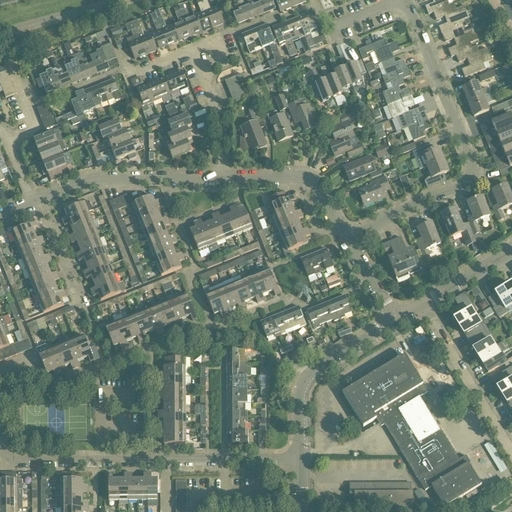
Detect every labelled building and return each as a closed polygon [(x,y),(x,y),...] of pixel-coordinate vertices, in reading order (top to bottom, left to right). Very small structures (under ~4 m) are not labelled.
[(237,5),(230,8),(237,24),(250,19),(242,0),(236,3),(237,5)] [(248,0),(243,0),(242,0),(250,19),(262,14),(256,0),(248,0),(249,0),(248,0)] [(256,0),(262,14),(275,9),(271,0),(256,0)] [(274,0),(280,12),(292,7),(289,0),(274,0)] [(433,4),(425,7),(428,15),(433,13),(432,13),(449,6),(447,1),(449,0),(432,0),(433,4)] [(207,1),(202,3),(212,28),(223,24),(217,8),(210,10),(207,1)] [(201,14),(195,17),(201,33),(212,28),(202,3),(197,4),(201,14)] [(432,13),(433,13),(436,21),(444,17),(445,21),(466,12),(464,6),(456,9),(453,4),(449,6),(432,13)] [(484,13),(481,6),(477,8),(476,8),(478,15),(480,15),(484,13)] [(154,12),(155,13),(168,46),(179,42),(175,32),(172,26),(166,28),(159,10),(154,12)] [(184,10),(180,11),(190,37),(201,33),(195,17),(188,19),(184,10)] [(179,23),(172,26),(175,32),(179,42),(190,37),(180,11),(175,14),(179,23)] [(447,24),(438,27),(442,35),(462,27),(460,21),(469,18),(466,12),(445,21),(447,24)] [(155,13),(150,15),(156,32),(150,35),(157,51),(168,46),(155,13)] [(310,14),(297,19),(303,32),(304,37),(317,32),(310,14)] [(482,19),(480,20),(482,26),(484,26),(488,24),(486,18),(482,19)] [(297,19),(284,24),(288,32),(291,41),(298,38),(299,40),(304,37),(303,32),(297,19)] [(137,21),(132,23),(146,55),(157,51),(150,35),(144,37),(137,21)] [(132,23),(124,26),(127,33),(130,32),(134,41),(128,44),(134,60),(146,55),(132,23)] [(284,24),(272,29),(279,48),(285,45),(284,43),(291,41),(288,32),(284,24)] [(267,25),(254,30),(261,47),(262,49),(275,44),(270,32),(267,25)] [(462,27),(442,35),(445,43),(453,40),(454,43),(475,35),(473,28),(464,32),(462,27)] [(254,30),(242,35),(249,54),(255,52),(254,50),(261,47),(254,30)] [(101,36),(104,42),(113,39),(111,32),(101,36)] [(455,46),(447,50),(451,58),(455,57),(455,56),(471,49),(471,48),(469,44),(477,40),(475,35),(454,43),(455,46)] [(230,42),(233,49),(240,46),(238,39),(230,42)] [(386,40),(358,51),(363,61),(368,59),(366,55),(374,52),(379,65),(382,63),(393,59),(391,54),(399,51),(396,42),(388,45),(386,40)] [(70,43),(64,46),(66,52),(72,49),(70,45),(70,43)] [(322,43),(309,48),(311,52),(323,47),(322,43)] [(97,55),(90,58),(97,75),(109,69),(107,63),(116,59),(110,45),(100,48),(101,51),(96,53),(97,55)] [(471,49),(455,56),(455,57),(458,64),(467,61),(468,64),(489,55),(486,49),(478,53),(476,47),(471,48),(471,49)] [(290,57),(297,55),(295,49),(288,52),(290,57)] [(343,55),(339,57),(344,68),(352,87),(362,83),(355,64),(348,66),(343,55)] [(469,67),(461,71),(464,79),(485,70),(483,65),(491,61),(489,55),(468,64),(469,67)] [(311,57),(300,62),(302,67),(313,62),(311,57)] [(82,58),(76,60),(84,80),(97,75),(90,58),(83,60),(82,58)] [(333,59),(329,61),(335,76),(336,76),(342,91),(352,87),(344,68),(337,70),(333,59)] [(393,59),(382,63),(387,76),(406,69),(403,60),(400,62),(395,64),(393,59)] [(72,65),(65,68),(71,84),(84,80),(76,60),(71,63),(72,65)] [(259,63),(249,67),(251,71),(261,67),(259,63)] [(292,66),(279,71),(282,77),(295,72),(292,66)] [(324,67),(320,69),(325,80),(333,99),(344,95),(342,91),(336,76),(335,76),(329,78),(324,67)] [(57,68),(51,70),(59,89),(71,84),(65,68),(58,70),(57,68)] [(387,76),(382,78),(387,91),(398,87),(404,85),(402,80),(410,77),(406,69),(387,76)] [(47,75),(39,78),(46,94),(59,89),(51,70),(46,73),(47,75)] [(176,71),(172,73),(179,92),(188,88),(182,72),(177,74),(176,71)] [(314,71),(305,75),(314,98),(319,96),(322,103),(333,99),(325,80),(319,82),(314,71)] [(493,71),(478,77),(481,83),(496,77),(493,71)] [(8,72),(0,74),(0,81),(10,77),(8,72)] [(168,77),(164,79),(170,95),(179,92),(172,73),(167,75),(168,77)] [(10,77),(0,81),(0,84),(1,87),(12,83),(10,77)] [(141,77),(131,81),(134,88),(136,88),(140,98),(137,99),(145,117),(148,116),(146,112),(147,112),(148,110),(146,105),(152,103),(146,86),(141,88),(140,86),(144,84),(141,77)] [(236,77),(224,81),(227,87),(238,82),(236,77)] [(158,78),(154,80),(161,99),(170,95),(164,79),(159,81),(158,78)] [(150,84),(146,86),(152,103),(161,99),(154,80),(149,82),(150,84)] [(114,81),(101,86),(108,102),(114,100),(115,102),(121,99),(114,81)] [(238,82),(227,87),(229,92),(240,87),(239,84),(238,82)] [(12,83),(1,87),(3,93),(14,88),(12,83)] [(479,83),(462,89),(468,103),(485,97),(479,83)] [(101,86),(88,91),(96,109),(101,107),(101,105),(108,102),(101,86)] [(240,87),(229,92),(231,98),(243,93),(240,87)] [(387,91),(383,93),(388,106),(411,97),(408,89),(400,92),(398,87),(387,91)] [(14,88),(3,93),(5,98),(17,94),(14,88)] [(76,96),(77,100),(71,103),(77,118),(83,116),(83,115),(91,113),(90,111),(96,109),(88,91),(76,96)] [(243,93),(231,98),(233,103),(245,98),(243,93)] [(282,96),(274,99),(279,112),(287,109),(282,96)] [(411,97),(388,106),(393,119),(408,113),(407,109),(415,105),(411,97)] [(485,97),(468,103),(474,117),(491,110),(485,97)] [(303,100),(287,107),(295,125),(300,123),(304,132),(317,127),(309,105),(305,107),(303,100)] [(509,102),(494,108),(496,114),(511,108),(509,102)] [(49,104),(37,109),(39,114),(51,109),(49,104)] [(349,109),(351,113),(361,109),(359,105),(349,109)] [(256,106),(250,109),(254,119),(260,116),(256,106)] [(51,109),(39,114),(41,119),(53,115),(51,109)] [(179,117),(188,114),(186,109),(177,113),(179,117)] [(408,113),(393,119),(393,120),(403,116),(408,128),(427,121),(424,113),(416,116),(414,111),(408,113)] [(179,117),(177,113),(177,112),(168,115),(170,121),(179,117)] [(168,123),(172,134),(191,127),(188,119),(193,117),(191,113),(168,123)] [(277,113),(267,117),(278,143),(293,137),(284,115),(278,117),(277,113)] [(341,124),(330,128),(334,140),(335,144),(341,141),(340,137),(346,135),(347,139),(348,139),(354,137),(348,123),(356,120),(354,113),(339,119),(341,124)] [(168,114),(162,117),(164,123),(170,121),(168,115),(168,114)] [(494,130),(483,134),(485,138),(496,134),(511,127),(511,118),(510,114),(491,122),(494,130)] [(53,115),(41,119),(43,125),(55,120),(53,115)] [(86,121),(83,115),(83,116),(77,118),(71,120),(73,126),(86,121)] [(55,120),(43,125),(46,131),(57,126),(55,120)] [(121,120),(98,129),(103,141),(107,139),(121,133),(118,126),(123,124),(121,120)] [(427,121),(408,128),(413,142),(425,137),(423,132),(431,129),(427,121)] [(243,135),(240,137),(240,149),(249,149),(250,152),(266,145),(256,122),(240,128),(243,135)] [(168,136),(172,147),(191,140),(188,132),(193,130),(191,127),(172,134),(168,136)] [(499,141),(488,146),(489,150),(500,145),(511,140),(511,127),(496,134),(499,141)] [(121,133),(107,139),(112,150),(131,142),(128,135),(132,133),(130,129),(121,133)] [(382,130),(375,133),(378,140),(385,138),(382,130)] [(53,133),(31,142),(35,153),(38,152),(57,144),(53,133)] [(334,140),(327,143),(329,147),(331,147),(335,158),(346,154),(348,159),(366,151),(364,144),(352,149),(348,139),(347,139),(346,135),(340,137),(341,141),(335,144),(334,140)] [(78,136),(70,139),(72,144),(76,145),(81,144),(78,136)] [(131,142),(112,150),(116,161),(135,154),(132,146),(136,144),(135,140),(131,142)] [(172,147),(168,149),(172,161),(192,153),(188,145),(193,143),(191,140),(172,147)] [(503,152),(492,157),(494,161),(505,156),(511,153),(511,140),(500,145),(503,152)] [(57,144),(38,152),(43,163),(62,155),(61,152),(65,151),(66,149),(63,142),(57,144)] [(414,144),(398,151),(400,156),(416,149),(414,144)] [(387,145),(375,150),(378,160),(391,155),(387,145)] [(438,149),(422,155),(427,167),(443,161),(438,149)] [(0,150),(0,181),(5,180),(4,178),(10,176),(13,174),(14,174),(11,168),(7,169),(0,150)] [(508,163),(497,168),(498,172),(511,166),(511,153),(505,156),(508,163)] [(62,155),(43,163),(47,174),(48,174),(51,182),(69,175),(66,167),(62,155)] [(369,157),(343,168),(349,182),(368,175),(371,180),(382,175),(379,169),(375,171),(369,157)] [(443,161),(427,167),(431,177),(428,179),(424,182),(426,188),(444,181),(442,175),(448,173),(443,161)] [(405,176),(399,178),(404,191),(410,188),(405,176)] [(377,185),(358,192),(364,207),(383,199),(381,193),(389,190),(384,178),(375,181),(377,185)] [(511,199),(506,185),(492,191),(497,206),(492,208),(498,222),(503,220),(500,211),(511,205),(511,199)] [(271,205),(265,208),(268,217),(272,216),(292,208),(290,202),(295,200),(294,196),(286,199),(284,193),(269,199),(271,205)] [(131,194),(125,196),(129,206),(132,205),(135,204),(131,194)] [(125,196),(120,198),(124,208),(129,206),(125,196)] [(135,204),(132,205),(136,214),(161,204),(160,200),(154,203),(152,197),(135,204)] [(481,197),(467,203),(473,218),(467,220),(473,236),(479,234),(475,223),(489,217),(481,197)] [(120,198),(115,200),(119,210),(124,208),(120,198)] [(115,200),(109,202),(113,212),(119,210),(115,200)] [(67,218),(62,220),(63,223),(89,213),(86,207),(90,205),(89,202),(64,212),(67,218)] [(161,204),(136,214),(139,223),(159,215),(157,209),(162,207),(161,204)] [(236,206),(232,208),(243,233),(252,229),(244,209),(238,211),(236,206)] [(231,214),(226,217),(234,237),(243,233),(232,208),(229,209),(231,214)] [(292,208),(272,216),(276,224),(301,214),(300,211),(294,213),(292,208)] [(454,209),(441,215),(450,238),(461,234),(466,247),(476,243),(468,225),(462,227),(454,209)] [(89,213),(63,223),(65,227),(70,225),(72,230),(92,222),(89,213)] [(218,214),(215,215),(225,240),(234,237),(226,217),(220,219),(218,214)] [(301,214),(276,224),(279,234),(300,226),(297,220),(303,218),(301,214)] [(159,215),(139,223),(143,232),(168,221),(167,218),(162,220),(159,215)] [(213,222),(208,224),(216,244),(225,240),(215,215),(211,217),(213,222)] [(168,221),(143,232),(147,241),(167,232),(165,227),(170,225),(168,221)] [(201,221),(197,222),(207,248),(216,244),(208,224),(203,226),(201,221)] [(74,235),(69,237),(70,241),(96,231),(92,222),(72,230),(74,235)] [(195,229),(190,231),(199,254),(208,250),(207,248),(197,222),(193,224),(195,229)] [(36,223),(10,233),(14,242),(35,234),(33,229),(37,227),(36,223)] [(421,239),(415,241),(424,262),(430,259),(426,250),(440,245),(431,223),(417,229),(421,239)] [(300,226),(279,234),(283,243),(308,232),(307,229),(302,231),(300,226)] [(96,231),(70,241),(72,244),(77,242),(79,248),(99,240),(96,231)] [(167,232),(147,241),(150,249),(175,239),(174,236),(169,238),(167,232)] [(285,248),(282,249),(285,258),(292,256),(290,251),(307,244),(305,238),(310,236),(308,232),(283,243),(285,248)] [(35,234),(14,242),(18,251),(43,241),(42,237),(37,239),(35,234)] [(400,238),(394,241),(408,276),(420,271),(412,251),(406,253),(400,238)] [(175,239),(150,249),(154,258),(174,250),(172,245),(177,243),(175,239)] [(81,253),(76,255),(78,259),(103,248),(99,240),(79,248),(81,253)] [(43,241),(18,251),(21,260),(42,252),(40,246),(45,244),(43,241)] [(394,258),(388,260),(396,281),(408,276),(394,241),(388,243),(394,258)] [(103,248),(78,259),(79,262),(84,260),(86,265),(107,257),(103,248)] [(174,250),(154,258),(157,267),(183,257),(181,254),(176,256),(174,250)] [(326,250),(313,255),(321,274),(334,269),(333,267),(337,266),(335,260),(331,262),(326,250)] [(42,252),(21,260),(25,269),(50,259),(49,255),(44,257),(42,252)] [(313,255),(301,260),(308,279),(321,274),(313,255)] [(88,271),(83,273),(85,276),(110,266),(107,257),(86,265),(88,271)] [(183,257),(157,267),(161,277),(181,269),(179,263),(184,261),(183,257)] [(50,259),(25,269),(29,278),(49,270),(47,264),(52,263),(50,259)] [(110,266),(85,276),(86,280),(91,278),(93,283),(114,275),(110,266)] [(49,270),(29,278),(32,287),(58,277),(56,273),(51,275),(49,270)] [(269,270),(259,274),(268,294),(273,292),(275,297),(279,295),(269,270)] [(259,274),(250,277),(261,302),(264,301),(262,296),(268,294),(259,274)] [(96,289),(91,291),(92,294),(117,284),(114,275),(93,283),(96,289)] [(58,277),(32,287),(36,296),(56,287),(54,282),(59,280),(58,277)] [(250,277),(242,281),(250,301),(255,299),(257,304),(261,302),(250,277)] [(337,277),(326,281),(328,286),(329,290),(330,291),(341,287),(337,277)] [(242,281),(232,285),(243,310),(247,308),(245,303),(250,301),(242,281)] [(509,284),(502,289),(511,304),(511,282),(511,283),(510,284),(509,283),(508,283),(509,284)] [(117,284),(92,294),(93,298),(98,296),(101,302),(121,293),(117,284)] [(232,285),(224,288),(232,308),(237,306),(239,311),(243,310),(232,285)] [(56,287),(36,296),(40,305),(65,294),(63,291),(58,293),(56,287)] [(224,288),(215,292),(225,317),(229,316),(227,311),(232,308),(224,288)] [(493,294),(486,298),(499,318),(507,312),(506,310),(511,306),(511,304),(502,289),(494,293),(494,294),(493,295),(493,294)] [(215,292),(206,296),(214,316),(219,314),(221,318),(225,317),(215,292)] [(65,294),(40,305),(43,314),(63,306),(61,300),(66,298),(65,294)] [(186,295),(177,298),(185,318),(190,316),(192,321),(196,320),(186,295)] [(458,306),(449,312),(454,320),(453,321),(454,321),(459,328),(475,317),(471,311),(473,309),(464,295),(455,301),(458,306)] [(345,297),(332,302),(339,321),(345,318),(344,316),(351,314),(352,316),(352,315),(345,297)] [(177,298),(168,302),(178,327),(182,326),(180,321),(185,318),(177,298)] [(480,307),(482,311),(489,307),(485,301),(481,303),(480,307)] [(168,302),(159,305),(167,326),(173,323),(175,329),(178,327),(168,302)] [(332,302),(320,307),(327,326),(327,325),(326,323),(333,321),(334,323),(339,321),(332,302)] [(159,305),(150,309),(160,334),(164,333),(162,328),(167,326),(159,305)] [(320,307),(307,312),(314,331),(320,328),(319,326),(326,324),(327,326),(320,307)] [(299,308),(286,313),(293,331),(293,329),(299,327),(300,329),(306,326),(299,308)] [(494,314),(490,308),(482,313),(485,319),(494,314)] [(150,309),(141,313),(149,333),(155,331),(157,336),(160,334),(150,309)] [(141,313),(132,316),(143,342),(146,340),(144,335),(149,333),(141,313)] [(286,313),(273,318),(281,336),(286,334),(286,332),(292,330),(293,331),(286,313)] [(132,316),(124,320),(132,340),(137,338),(139,343),(143,342),(132,316)] [(475,317),(459,328),(464,335),(465,337),(468,343),(487,331),(481,323),(479,324),(475,317)] [(273,318),(260,323),(268,341),(268,339),(274,337),(275,339),(281,336),(273,318)] [(124,320),(115,323),(125,349),(128,347),(126,342),(132,340),(124,320)] [(115,323),(105,327),(113,348),(119,345),(121,350),(125,349),(115,323)] [(487,331),(468,343),(472,349),(473,348),(474,350),(472,351),(473,352),(473,351),(478,358),(494,348),(490,341),(492,340),(487,331)] [(84,336),(74,340),(82,360),(88,358),(90,363),(94,361),(84,336)] [(6,337),(0,339),(0,350),(2,349),(7,347),(12,345),(13,345),(12,340),(8,342),(6,337)] [(28,339),(22,341),(26,351),(32,349),(28,339)] [(74,340),(65,343),(76,369),(79,367),(77,362),(82,360),(74,340)] [(22,341),(17,343),(21,353),(26,351),(22,341)] [(17,343),(13,345),(12,345),(16,355),(21,353),(17,343)] [(65,343),(56,347),(64,367),(70,365),(72,370),(76,369),(65,343)] [(12,345),(7,347),(11,357),(16,355),(12,345)] [(7,347),(2,349),(6,359),(11,357),(7,347)] [(56,347),(47,350),(57,376),(62,374),(60,369),(64,367),(56,347)] [(40,348),(36,349),(46,375),(52,372),(54,377),(57,376),(47,350),(42,353),(40,348)] [(494,348),(478,358),(483,366),(483,365),(484,367),(488,373),(507,362),(507,361),(506,362),(500,353),(498,355),(494,348)] [(247,350),(227,350),(227,364),(247,363),(247,357),(245,357),(245,350),(247,350)] [(400,358),(342,394),(363,428),(379,418),(415,475),(425,492),(431,488),(444,508),(481,486),(468,465),(470,464),(465,457),(459,461),(440,430),(439,431),(419,398),(428,393),(423,384),(422,385),(404,355),(400,358)] [(163,374),(158,374),(158,377),(185,377),(185,358),(165,358),(165,367),(163,367),(163,374)] [(247,363),(227,364),(227,377),(247,377),(245,377),(245,370),(247,370),(247,363)] [(511,369),(492,381),(497,389),(496,390),(497,390),(502,396),(511,390),(511,371),(511,370),(511,369)] [(185,377),(158,377),(158,381),(164,381),(164,387),(185,387),(185,377)] [(247,377),(227,377),(227,391),(247,391),(247,384),(245,384),(245,377),(247,377)] [(164,393),(158,393),(158,396),(185,397),(185,387),(164,387),(164,393)] [(511,390),(502,396),(507,404),(508,405),(508,406),(511,412),(511,411),(511,390)] [(247,391),(227,391),(227,404),(247,404),(247,397),(247,391)] [(185,397),(158,396),(158,400),(164,400),(164,406),(185,406),(185,397)] [(247,404),(227,404),(227,418),(247,418),(247,412),(245,412),(245,404),(247,404)] [(164,412),(158,412),(159,415),(186,416),(185,406),(164,406),(164,412)] [(186,416),(159,415),(159,420),(164,420),(164,425),(186,425),(186,416)] [(247,418),(227,418),(227,431),(248,431),(245,431),(245,424),(247,424),(247,418)] [(164,431),(159,431),(159,435),(186,435),(186,425),(164,425),(164,431)] [(248,431),(227,431),(227,445),(228,445),(228,450),(239,450),(239,445),(248,445),(248,431)] [(186,435),(159,435),(159,439),(164,439),(164,445),(186,445),(186,435)] [(511,469),(496,443),(489,447),(506,475),(511,471),(511,469)] [(0,490),(17,490),(17,485),(22,485),(22,480),(16,480),(16,473),(2,473),(2,480),(0,480),(0,490)] [(113,474),(108,474),(109,501),(119,501),(119,479),(113,480),(113,474)] [(124,479),(119,479),(119,501),(128,501),(128,474),(124,474),(124,479)] [(132,474),(128,474),(128,501),(138,501),(138,479),(132,479),(132,474)] [(144,479),(138,479),(138,501),(138,506),(142,506),(142,501),(148,501),(147,474),(144,474),(144,479)] [(151,474),(147,474),(148,501),(158,501),(158,479),(151,479),(151,474)] [(83,480),(61,480),(61,490),(88,489),(88,486),(83,486),(83,480)] [(400,484),(349,484),(349,501),(354,501),(354,511),(357,511),(400,511),(413,511),(413,493),(411,493),(411,484),(400,484)] [(88,489),(61,490),(61,500),(83,499),(83,494),(88,494),(88,489)] [(17,490),(0,490),(0,499),(17,500),(17,490)] [(466,497),(468,501),(478,494),(476,491),(466,497)] [(0,509),(18,509),(17,500),(0,499),(0,509)] [(83,499),(61,500),(61,509),(88,509),(88,505),(83,505),(83,499)]
